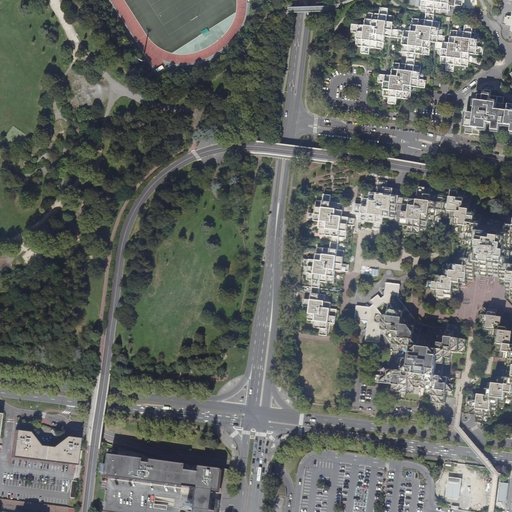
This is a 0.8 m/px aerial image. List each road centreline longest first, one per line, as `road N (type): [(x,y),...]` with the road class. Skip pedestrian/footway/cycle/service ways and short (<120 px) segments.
road 1 (unclassified): [(56,418),(163,453),(272,468),(288,486),(287,511)]
road 2 (secondary): [(269,375),(293,124)]
road 3 (secondary): [(285,123),(257,357)]
road 4 (secondary): [(293,429),(511,458)]
road 5 (secondary): [(511,444),(300,419)]
road 6 (secondary): [(187,402),(0,381)]
road 7 (residential): [(293,124),(447,148)]
road 8 (secondary): [(76,404),(216,418)]
road 9 (secondary): [(293,124),(309,0)]
road 10 (secondary): [(302,0),(285,123)]
